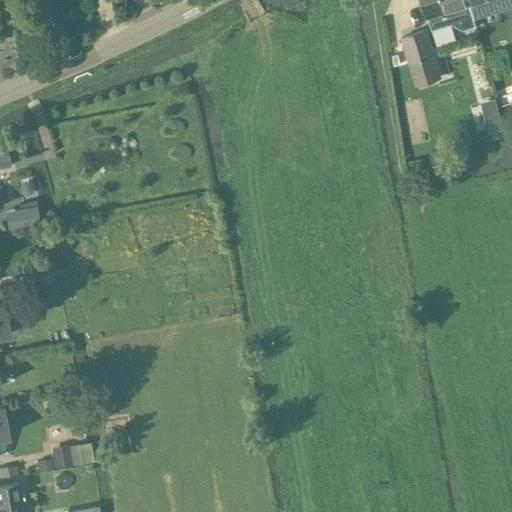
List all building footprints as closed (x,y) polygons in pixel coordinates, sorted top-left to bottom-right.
[(475,26),(473,18),(467,0),(421,0),(426,17),(428,17),(432,29),(450,23),(463,30),(475,26)] [(467,0),(473,18),(498,10),(495,0),(467,0)] [(401,37),(415,86),(442,78),(427,29),(401,37)] [(511,102),(511,87),(499,92),(503,105),(511,102)] [(482,133),(501,126),(491,97),(472,104),(482,133)] [(0,148),(0,168),(10,166),(7,148),(0,148)] [(35,219),(31,206),(2,214),(6,227),(35,219)] [(0,335),(10,334),(5,304),(0,304),(0,335)] [(0,405),(0,436),(9,435),(3,405),(0,405)] [(54,468),(72,465),(68,443),(50,446),(54,468)] [(0,475),(15,473),(14,465),(0,467),(0,475)] [(26,511),(23,493),(21,493),(19,481),(0,484),(0,511),(26,511)]
